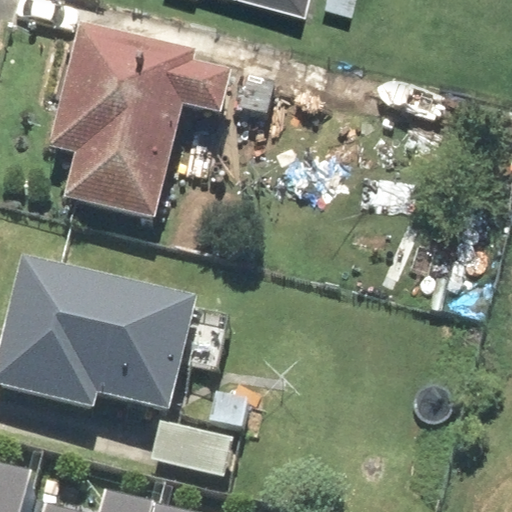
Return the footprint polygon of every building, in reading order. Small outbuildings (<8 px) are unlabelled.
[(164,234),(190,119),(224,126),(233,85),(199,77),(202,64),(83,37),(57,153),(85,159),(73,214),(164,234)] [(0,391),(101,416),(103,408),(175,426),(204,311),(30,268),(5,369),(0,389),(0,391)] [(241,451),(162,430),(151,471),(230,492),(241,451)] [(403,511),(418,449),(353,434),(339,498),(403,511)] [(115,511),(47,501),(45,511),(115,511)]
